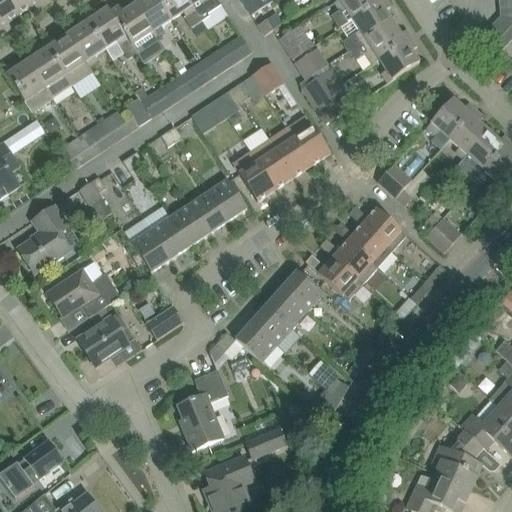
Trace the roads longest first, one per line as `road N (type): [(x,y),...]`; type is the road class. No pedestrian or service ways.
road 1 (residential): [(130,390),(198,341),(199,276),(341,180),(360,136),(449,51)]
road 2 (tertiary): [(320,511),(366,398),(511,233)]
road 3 (residential): [(130,390),(86,402),(70,393),(0,296)]
road 4 (residential): [(176,511),(130,390)]
